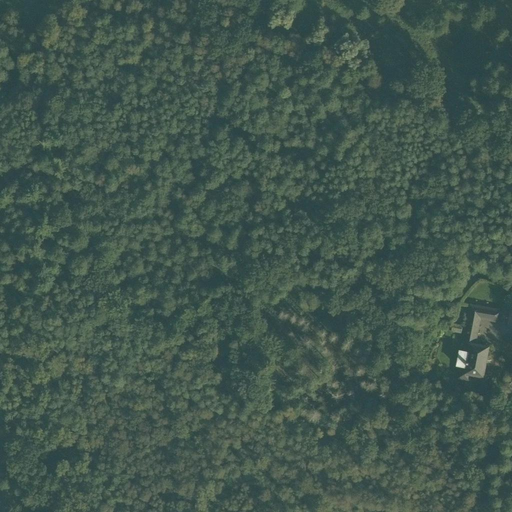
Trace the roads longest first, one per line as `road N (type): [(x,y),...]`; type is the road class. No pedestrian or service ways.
road 1 (track): [(0,363),(30,329),(44,343),(249,438),(411,479),(488,488)]
road 2 (track): [(0,410),(76,511)]
